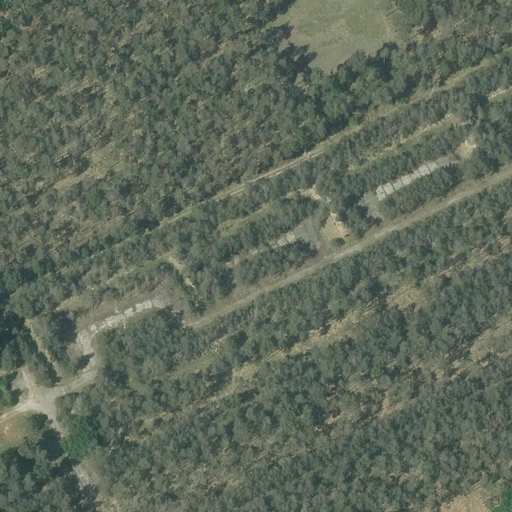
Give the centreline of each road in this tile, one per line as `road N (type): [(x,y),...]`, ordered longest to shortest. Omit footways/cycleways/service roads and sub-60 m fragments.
road 1 (track): [(0,302),(422,103),(404,49)]
road 2 (track): [(35,399),(94,511)]
